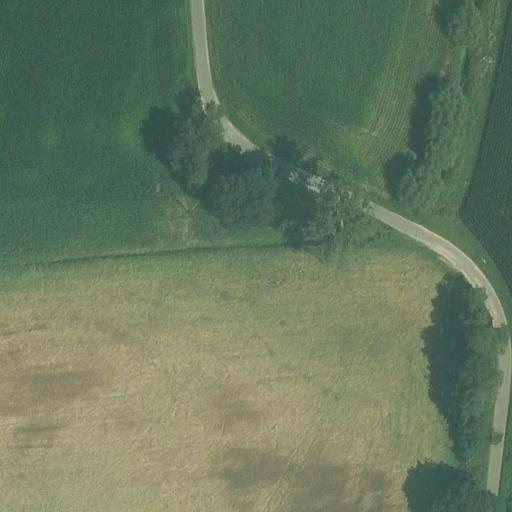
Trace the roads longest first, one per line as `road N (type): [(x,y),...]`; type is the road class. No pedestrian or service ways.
road 1 (residential): [(199,0),(208,111),(255,167),(422,249),(489,301),(511,368)]
road 2 (residential): [(511,389),(496,511)]
